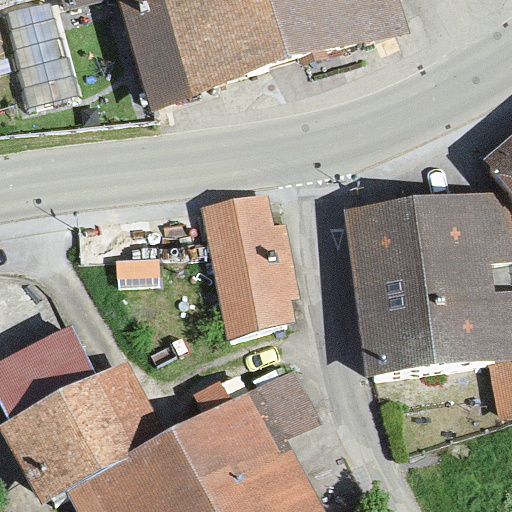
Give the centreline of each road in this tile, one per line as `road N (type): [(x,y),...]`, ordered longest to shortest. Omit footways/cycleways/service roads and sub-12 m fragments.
road 1 (unclassified): [(405,511),(379,471),(341,367),(301,151)]
road 2 (secondary): [(0,193),(301,151)]
road 3 (secondary): [(301,151),(435,101),(511,53)]
